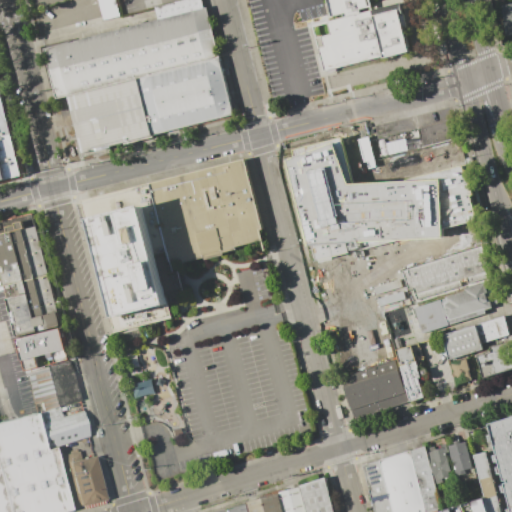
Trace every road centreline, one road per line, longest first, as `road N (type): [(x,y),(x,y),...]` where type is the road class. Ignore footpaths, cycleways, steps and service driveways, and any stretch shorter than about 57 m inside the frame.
road 1 (residential): [(133,511),(53,187)]
road 2 (residential): [(258,135),(339,449)]
road 3 (residential): [(258,135),(488,70)]
road 4 (primary): [(445,0),(499,210)]
road 5 (residential): [(53,187),(258,135)]
road 6 (residential): [(137,511),(339,449)]
road 7 (residential): [(53,187),(5,0)]
road 8 (residential): [(339,449),(511,394)]
road 9 (residential): [(223,0),(258,135)]
